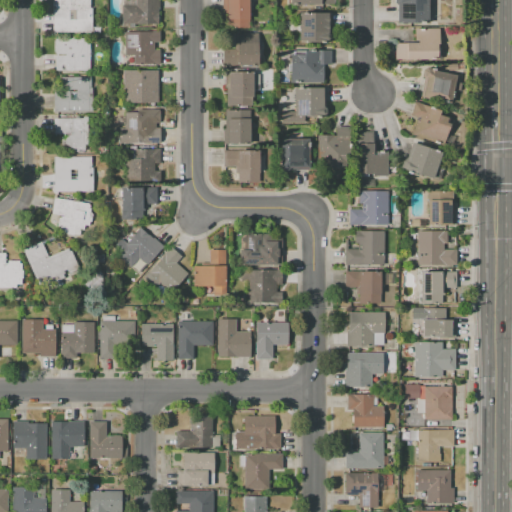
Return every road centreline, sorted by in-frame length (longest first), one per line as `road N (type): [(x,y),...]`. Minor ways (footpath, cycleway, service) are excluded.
road 1 (residential): [(193,0),(199,204),(309,213),(314,511)]
road 2 (secondary): [(497,169),(496,511)]
road 3 (residential): [(0,392),(314,396)]
road 4 (residential): [(22,0),(23,180),(13,207)]
